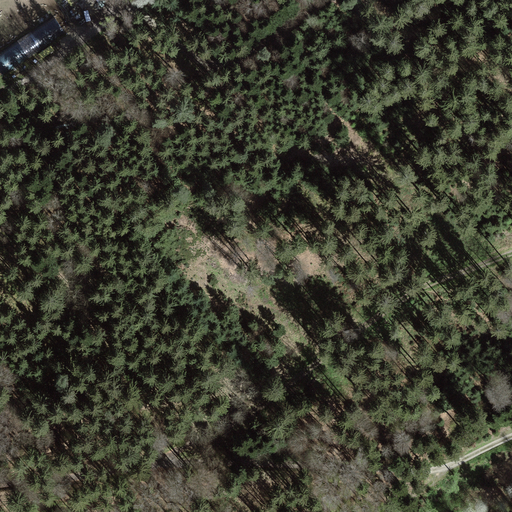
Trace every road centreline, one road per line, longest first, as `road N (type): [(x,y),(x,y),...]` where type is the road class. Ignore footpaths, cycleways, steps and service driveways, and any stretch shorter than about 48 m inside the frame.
road 1 (track): [(0,486),(163,462),(427,474),(511,438)]
road 2 (track): [(163,462),(432,287),(511,254)]
road 3 (track): [(0,150),(154,100),(336,0)]
road 4 (track): [(0,97),(112,16),(111,0)]
road 5 (track): [(112,16),(144,15),(218,65)]
